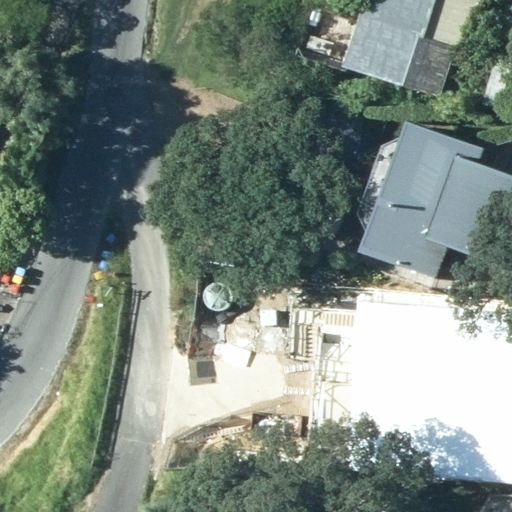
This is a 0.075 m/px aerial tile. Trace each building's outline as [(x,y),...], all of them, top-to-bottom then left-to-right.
[(376,0),(353,70),(444,100),(461,50),(469,53),(487,0),(376,0)] [(511,111),(511,62),(501,59),(486,102),(511,111)] [(378,135),(277,108),(264,154),(366,182),(378,135)] [(466,224),(511,241),(511,156),(425,124),(378,254),(447,279),(466,224)] [(319,357),(312,381),(338,387),(326,435),(426,459),(444,387),(494,400),(500,375),(487,371),(490,358),(453,350),(456,343),(401,328),(398,341),(390,340),(396,315),(359,306),(345,362),(319,357)] [(511,511),(511,503),(502,499),(495,511),(511,511)]
